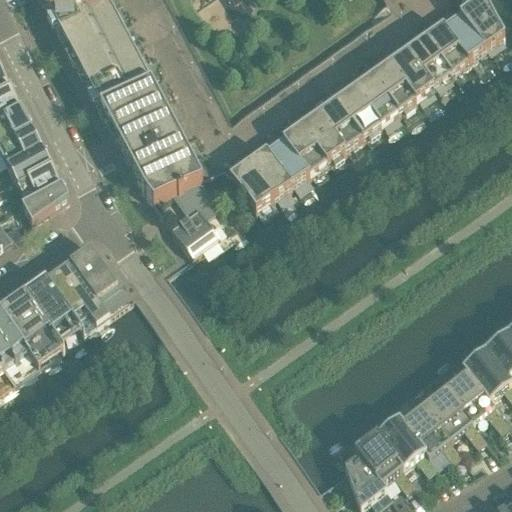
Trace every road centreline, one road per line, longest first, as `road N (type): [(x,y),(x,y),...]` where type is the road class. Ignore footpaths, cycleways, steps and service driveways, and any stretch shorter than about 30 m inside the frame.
road 1 (residential): [(0,24),(102,218)]
road 2 (residential): [(305,511),(193,354)]
road 3 (residential): [(102,218),(193,354)]
road 4 (residential): [(102,218),(0,292)]
